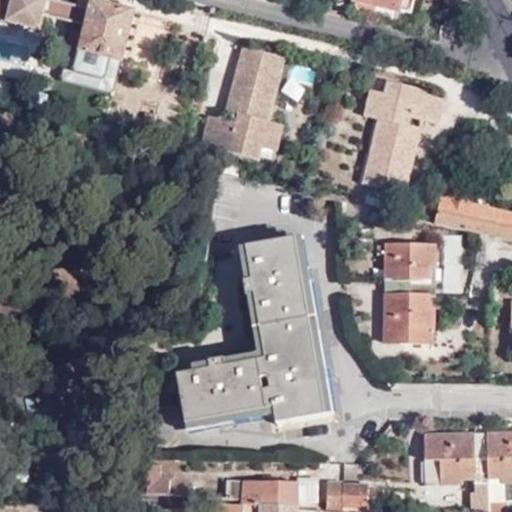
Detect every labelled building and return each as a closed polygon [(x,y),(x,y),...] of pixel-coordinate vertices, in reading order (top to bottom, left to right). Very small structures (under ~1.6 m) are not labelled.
[(0,0),(0,17),(43,28),(46,13),(49,0),(0,0)] [(77,20),(81,5),(57,0),(49,0),(46,13),(77,20)] [(62,78),(117,91),(125,58),(137,8),(104,0),(94,0),(91,0),(82,0),(81,5),(77,20),(75,28),(73,27),(66,55),(67,55),(62,78)] [(358,0),(402,11),(404,0),(358,0)] [(258,159),(262,147),(268,120),(284,56),(242,47),(229,100),(242,104),(240,113),(237,123),(209,116),(202,146),(258,159)] [(388,80),(385,93),(379,119),(364,182),(405,192),(418,136),(405,134),(408,125),(411,115),(437,121),(443,98),(427,93),(428,89),(388,80)] [(379,119),(385,93),(371,89),(364,115),(379,119)] [(227,110),(240,113),(242,104),(229,100),(227,110)] [(493,139),(511,140),(511,117),(498,116),(493,139)] [(268,120),(262,147),(276,150),(282,124),(268,120)] [(421,128),(408,125),(405,134),(418,136),(421,128)] [(458,137),(449,155),(491,158),(493,139),(458,137)] [(434,224),(511,241),(511,214),(469,205),(471,192),(452,188),(449,201),(440,200),(434,224)] [(276,426),(326,418),(318,372),(303,282),(296,240),(244,248),(263,359),(176,373),(185,425),(232,417),(273,410),(276,426)] [(435,293),(436,247),(385,245),(383,345),(431,345),(431,330),(435,331),(435,311),(431,310),(431,293),(435,293)] [(98,371),(94,359),(65,368),(68,381),(98,371)] [(474,484),(511,483),(511,433),(424,436),(425,486),(461,484),(461,479),(474,479),(474,484)] [(143,464),(143,479),(156,479),(157,465),(143,464)] [(156,479),(143,479),(143,494),(166,495),(167,480),(156,479)] [(240,499),(241,505),(294,509),(294,499),(313,501),(316,502),(316,483),(231,479),(230,498),(240,499)] [(343,511),(343,485),(343,484),(326,483),(324,510),(343,511)] [(343,511),(342,511),(381,511),(382,490),(367,489),(367,487),(343,485),(343,511)] [(468,511),(487,511),(487,496),(469,495),(468,511)] [(294,499),(294,509),(312,510),(313,501),(294,499)]
